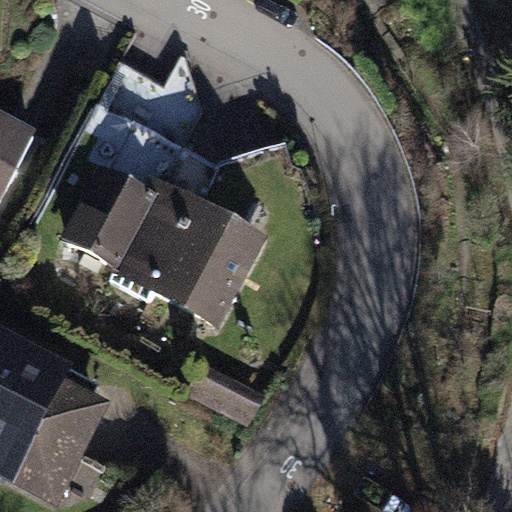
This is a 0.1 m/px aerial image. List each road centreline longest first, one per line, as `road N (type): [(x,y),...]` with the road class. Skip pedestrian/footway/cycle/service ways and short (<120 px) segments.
road 1 (residential): [(257,511),(373,354),(381,217),(329,88),(173,0)]
road 2 (track): [(461,0),(511,167),(511,400),(483,511)]
